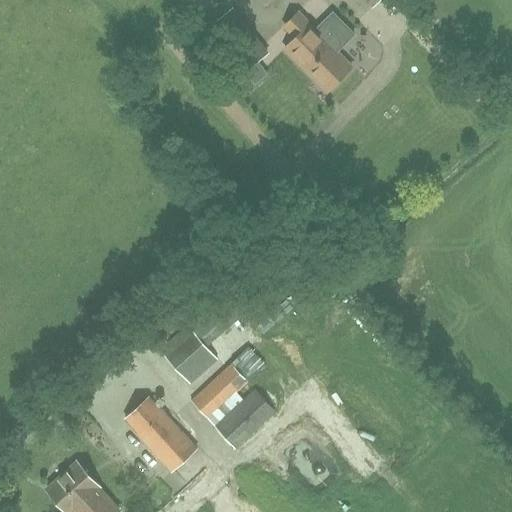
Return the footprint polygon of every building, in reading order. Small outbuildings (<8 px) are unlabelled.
[(256,0),(265,8),(273,0),(256,0)] [(246,72),(269,55),(234,11),(211,29),(246,72)] [(296,39),(285,50),(327,92),(352,69),(337,53),(354,36),(333,14),(315,32),(298,14),(285,27),(296,39)] [(214,338),(244,312),(227,292),(197,317),(214,338)] [(190,385),(218,360),(194,333),(188,326),(159,351),(190,385)] [(251,454),(277,431),(229,377),(203,400),(251,454)] [(354,456),(371,441),(317,382),(284,413),(297,427),(313,412),(354,456)] [(172,472),(197,449),(161,410),(160,411),(149,398),(126,420),(139,434),(138,435),(172,472)] [(306,441),(289,456),(322,491),(339,476),(306,441)] [(99,488),(77,465),(48,492),(66,511),(73,511),(74,511),(73,511),(120,511),(98,489),(99,488)]
